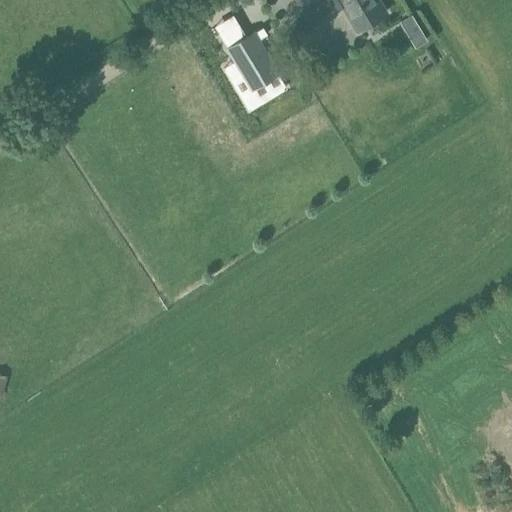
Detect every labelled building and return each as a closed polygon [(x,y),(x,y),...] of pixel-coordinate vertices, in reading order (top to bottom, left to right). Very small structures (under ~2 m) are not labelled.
[(341,4),(357,31),(386,14),(377,0),(323,0),(330,11),(341,4)] [(256,20),(231,35),(261,85),(286,68),(256,20)] [(428,40),(421,29),(409,37),(416,47),(428,40)] [(365,402),(356,408),(371,432),(381,426),(365,402)] [(511,511),(511,507),(503,511),(465,436),(427,455),(455,511),(511,511)] [(449,511),(425,460),(406,469),(426,511),(449,511)]
